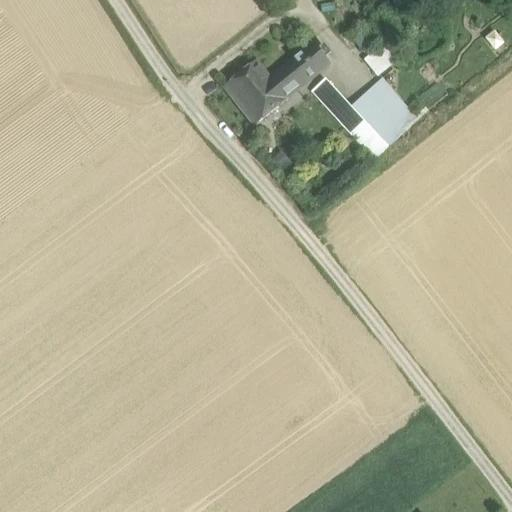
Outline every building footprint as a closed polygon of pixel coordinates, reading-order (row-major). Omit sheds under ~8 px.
[(416,31),(400,14),(392,21),(407,39),(416,31)] [(368,32),(355,42),(364,54),(378,43),(368,32)] [(386,43),(362,62),(376,78),(400,58),(386,43)] [(312,45),(270,79),(257,62),(223,89),(254,128),(287,102),(287,101),(329,67),(312,45)] [(362,99),(351,110),(325,82),(312,93),(375,161),(399,139),(362,99)] [(379,83),(362,99),(399,139),(449,99),(435,84),(403,108),(379,83)]
